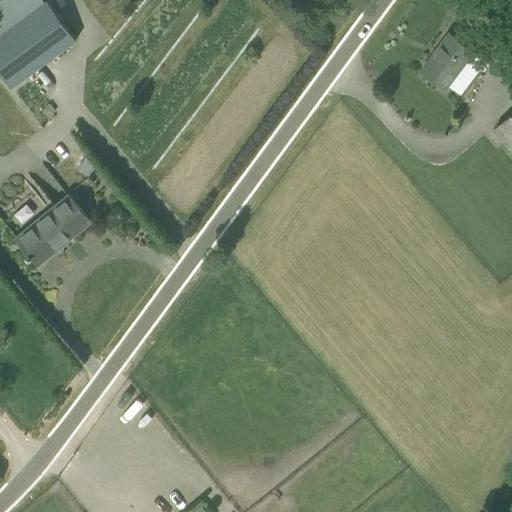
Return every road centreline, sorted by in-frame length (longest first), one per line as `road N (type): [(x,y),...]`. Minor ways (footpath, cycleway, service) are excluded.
road 1 (unclassified): [(0,488),(117,359),(389,0)]
road 2 (unknown): [(102,376),(0,252)]
